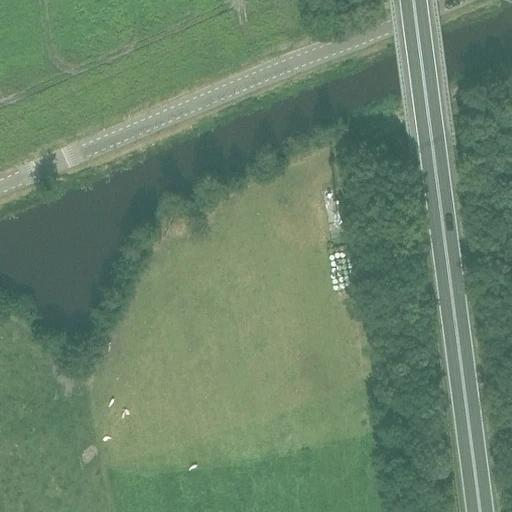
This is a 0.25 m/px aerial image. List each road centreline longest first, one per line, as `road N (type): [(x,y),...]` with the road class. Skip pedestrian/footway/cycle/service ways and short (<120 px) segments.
road 1 (trunk): [(478,511),(413,0)]
road 2 (unclassified): [(0,187),(458,0)]
